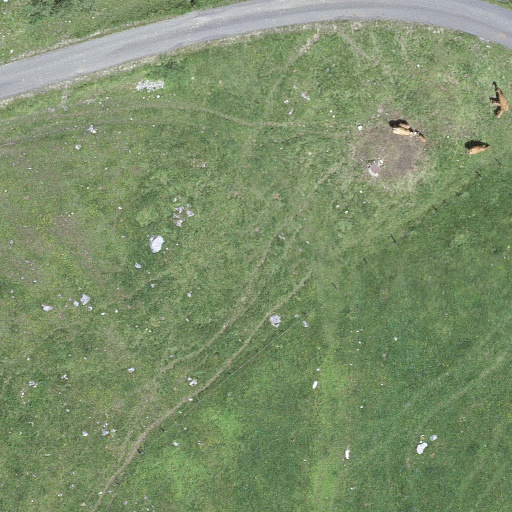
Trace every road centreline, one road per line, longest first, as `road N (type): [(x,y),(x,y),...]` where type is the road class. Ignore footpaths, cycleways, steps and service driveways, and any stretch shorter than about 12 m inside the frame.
road 1 (track): [(329,511),(345,402),(313,243),(278,177),(215,128),(165,119),(56,117),(0,128)]
road 2 (track): [(359,7),(272,14),(0,84)]
road 3 (track): [(359,7),(444,12),(511,35)]
